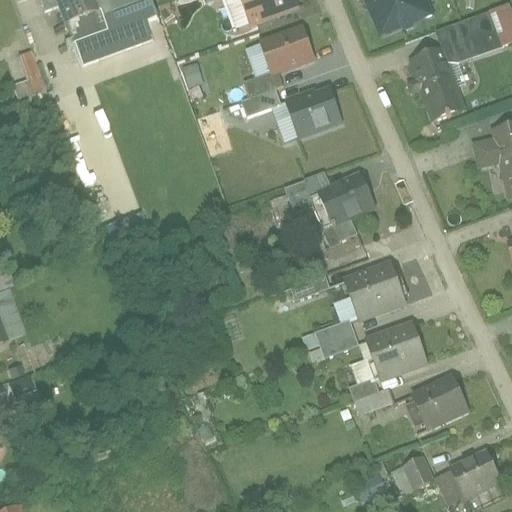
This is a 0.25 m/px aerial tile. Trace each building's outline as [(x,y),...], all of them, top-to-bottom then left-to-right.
[(36,0),(37,3),(45,0),(55,0),(67,31),(73,53),(148,25),(166,17),(158,0),(36,0)] [(300,0),(245,0),(257,30),(305,11),(300,0)] [(363,0),(381,43),(436,21),(427,0),(363,0)] [(443,56),(411,67),(433,131),(471,118),(455,71),(503,55),(491,18),(436,36),(443,56)] [(308,27),(265,42),(278,79),(322,62),(308,27)] [(433,35),(412,45),(418,57),(439,47),(433,35)] [(32,53),(20,57),(28,82),(13,87),(17,100),(44,92),(32,53)] [(349,126),(337,87),(322,92),(320,89),(290,100),(305,143),(349,126)] [(493,144),(473,149),(480,176),(500,171),(509,207),(511,206),(511,129),(491,135),(493,144)] [(340,229),(382,211),(368,175),(323,193),(340,229)] [(396,262),(349,281),(365,324),(413,307),(396,262)] [(237,319),(222,323),(227,341),(242,337),(237,319)] [(418,321),(369,339),(387,385),(435,367),(418,321)] [(302,339),(311,366),(360,349),(350,322),(302,339)] [(461,376),(416,396),(433,434),(476,414),(461,376)] [(493,449),(454,468),(471,503),(508,484),(493,449)] [(425,459),(391,472),(402,498),(435,485),(425,459)]
